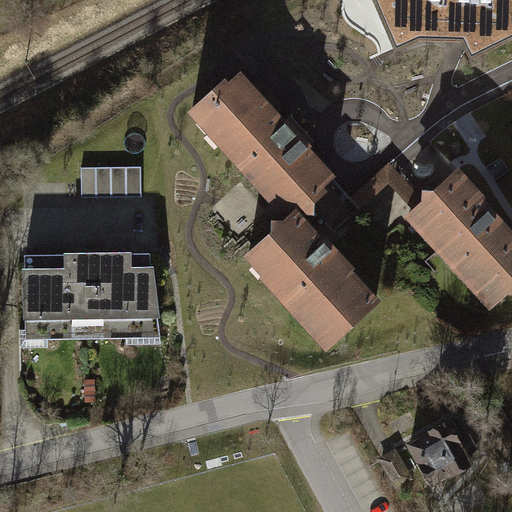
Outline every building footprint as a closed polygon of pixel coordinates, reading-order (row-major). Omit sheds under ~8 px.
[(511,0),(375,0),(396,47),(418,38),(460,38),(473,35),(481,49),(511,34),(511,0)] [(239,69),(186,115),(278,221),(292,208),(299,216),(338,183),(239,69)] [(511,284),(511,233),(453,170),(401,218),(486,309),(511,284)] [(143,175),(80,178),(80,210),(145,209),(143,175)] [(374,298),(299,216),(292,208),(278,221),(268,226),(266,234),(242,255),(323,344),(374,298)] [(150,260),(20,264),(23,353),(166,350),(150,260)] [(449,427),(380,464),(393,489),(417,476),(429,498),(475,473),(449,427)]
